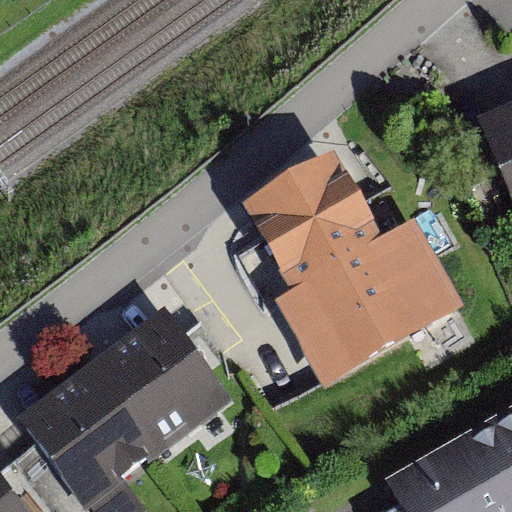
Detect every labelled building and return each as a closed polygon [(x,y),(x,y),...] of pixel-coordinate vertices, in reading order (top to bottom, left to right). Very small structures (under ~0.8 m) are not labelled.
[(511,100),(480,114),(511,189),(511,100)] [(385,232),(337,147),(243,200),(294,289),(277,298),(326,386),(468,306),(416,214),(385,232)] [(168,305),(20,411),(88,505),(236,399),(168,305)] [(511,511),(511,408),(387,479),(406,511),(511,511)] [(27,511),(0,474),(0,511),(27,511)]
